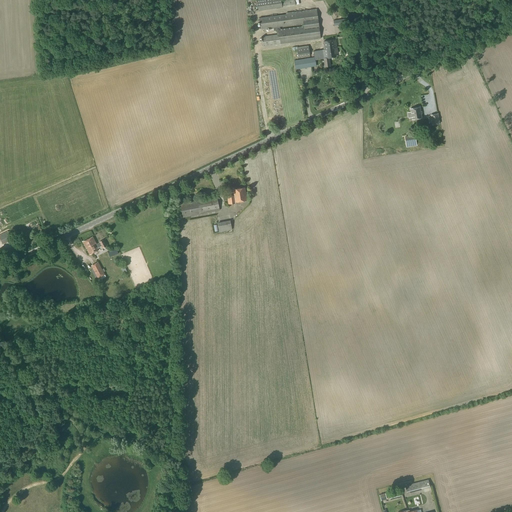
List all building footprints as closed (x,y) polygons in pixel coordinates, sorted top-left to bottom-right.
[(286,0),(281,1),(281,0),(257,0),(258,10),(296,5),(294,0),(286,0)] [(321,38),(317,11),(259,18),(261,29),(274,27),(274,31),(277,30),(277,35),(262,37),(263,46),(321,38)] [(323,27),(343,25),(342,19),(322,22),(323,27)] [(336,40),(323,42),(324,47),(323,47),(323,49),(322,49),(322,51),(323,58),(325,67),(330,66),(329,58),(336,57),(336,54),(338,53),(336,40)] [(308,46),(296,48),(298,57),(309,55),(308,46)] [(314,57),(294,61),(296,70),(316,66),(314,57)] [(412,119),(421,118),(420,107),(410,109),(412,119)] [(415,135),(405,137),(406,143),(406,148),(417,146),(416,141),(415,135)] [(228,204),(235,203),(235,202),(246,201),(245,188),(233,189),(234,195),(227,196),(228,204)] [(183,218),(220,211),(217,197),(180,204),(183,218)] [(230,221),(217,223),(219,232),(231,230),(230,221)] [(18,239),(41,229),(39,225),(16,235),(18,239)] [(0,238),(3,244),(12,240),(8,231),(0,234),(0,238)] [(96,245),(96,244),(92,237),(83,242),(86,249),(87,249),(88,250),(87,250),(90,255),(99,250),(97,247),(101,245),(103,248),(106,246),(103,240),(100,242),(100,243),(96,245)] [(110,257),(118,254),(116,248),(107,251),(110,257)] [(98,279),(105,275),(98,262),(91,266),(92,269),(91,270),(95,278),(97,277),(98,279)] [(410,492),(430,487),(428,480),(408,484),(408,485),(405,485),(407,493),(410,492)] [(390,499),(402,497),(400,489),(388,492),(390,499)]
